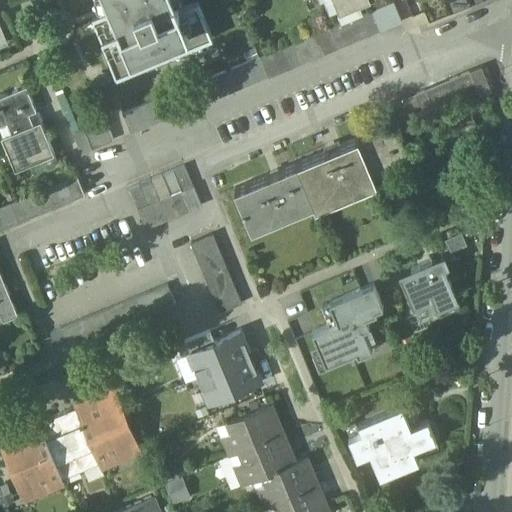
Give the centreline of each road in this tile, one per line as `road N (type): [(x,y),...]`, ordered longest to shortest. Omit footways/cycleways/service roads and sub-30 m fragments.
road 1 (residential): [(417,38),(109,164)]
road 2 (residential): [(195,166),(431,68),(417,38)]
road 3 (residential): [(511,245),(489,511)]
